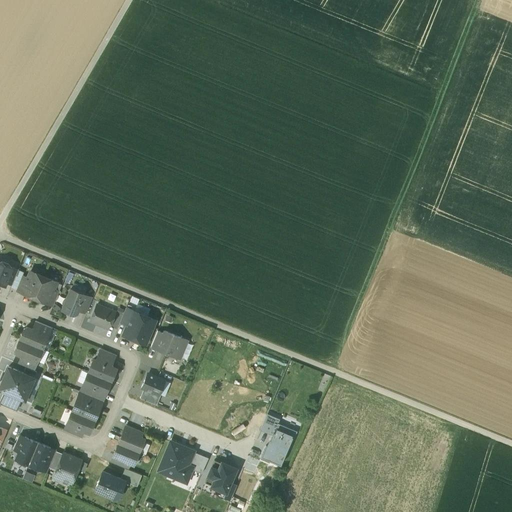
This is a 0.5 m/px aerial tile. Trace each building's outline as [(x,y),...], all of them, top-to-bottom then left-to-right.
[(8,264),(2,261),(0,261),(0,283),(5,285),(6,282),(6,281),(12,267),(9,266),(8,264)] [(12,267),(6,281),(6,282),(12,284),(18,270),(12,267)] [(43,276),(30,271),(28,277),(22,290),(21,292),(34,298),(43,276)] [(22,275),(17,288),(22,290),(28,277),(22,275)] [(43,276),(34,298),(47,303),(48,301),(54,288),(56,282),(43,276)] [(70,289),(84,295),(87,289),(73,284),(70,289)] [(59,290),(54,288),(48,301),(54,303),(59,290)] [(84,295),(70,289),(62,309),(74,314),(77,313),(78,309),(84,295)] [(84,295),(78,309),(84,312),(90,297),(84,295)] [(115,312),(97,304),(90,321),(108,328),(115,312)] [(133,311),(126,307),(120,321),(127,324),(128,324),(133,311)] [(155,320),(133,311),(128,324),(127,324),(123,335),(145,344),(155,320)] [(51,327),(35,321),(32,329),(47,335),(46,336),(47,336),(51,327)] [(32,329),(27,327),(24,328),(19,339),(41,348),(46,336),(47,335),(32,329)] [(157,330),(151,346),(157,349),(164,333),(157,330)] [(187,340),(165,331),(164,333),(157,349),(173,356),(174,355),(180,358),(187,341),(187,340)] [(41,348),(19,339),(15,350),(16,353),(21,355),(36,361),(36,360),(41,348)] [(115,354),(101,348),(96,360),(110,366),(115,354)] [(36,361),(21,355),(18,363),(25,367),(33,370),(37,361),(36,360),(36,361)] [(96,360),(93,359),(88,372),(110,381),(116,368),(110,366),(96,360)] [(23,373),(8,366),(0,385),(0,389),(4,391),(21,398),(25,399),(34,377),(23,373)] [(33,370),(25,367),(23,373),(34,377),(36,371),(33,370)] [(110,381),(88,372),(83,385),(88,387),(104,394),(105,394),(110,381)] [(165,380),(147,373),(141,388),(143,389),(159,395),(159,394),(165,380)] [(104,394),(88,387),(85,393),(101,400),(104,394)] [(159,395),(143,389),(140,398),(156,405),(161,395),(159,394),(159,395)] [(21,398),(4,391),(0,401),(0,403),(16,410),(21,398)] [(101,400),(85,393),(83,400),(99,406),(101,400)] [(83,400),(77,397),(72,410),(94,420),(100,407),(99,406),(83,400)] [(94,420),(72,410),(66,423),(83,430),(89,433),(94,420)] [(260,430),(272,435),(273,433),(270,432),(275,422),(278,423),(280,419),(267,414),(260,430)] [(297,431),(278,423),(275,422),(270,432),(273,433),(272,435),(267,446),(264,454),(270,457),(269,460),(270,461),(280,465),(291,440),(293,441),(297,431)] [(83,430),(66,423),(64,430),(81,437),(83,430)] [(143,432),(126,425),(124,430),(140,437),(143,432)] [(124,430),(123,430),(118,443),(139,452),(144,439),(140,437),(124,430)] [(19,435),(13,449),(18,451),(24,438),(19,435)] [(37,442),(25,437),(24,438),(18,451),(15,459),(28,464),(37,442)] [(193,451),(170,441),(158,471),(186,482),(192,469),(187,467),(193,451)] [(50,447),(37,442),(28,464),(41,470),(50,448),(50,447)] [(139,452),(118,443),(113,456),(130,463),(133,464),(139,452)] [(266,445),(260,459),(269,463),(270,461),(269,460),(270,457),(264,454),(267,446),(266,445)] [(50,448),(41,470),(46,473),(49,467),(56,451),(50,448)] [(56,451),(49,467),(56,470),(63,454),(56,451)] [(201,473),(208,458),(193,451),(187,467),(192,469),(201,473)] [(81,460),(63,453),(56,470),(53,477),(71,484),(71,483),(74,482),(76,478),(74,475),(81,460)] [(130,463),(113,456),(111,462),(125,468),(127,469),(130,463)] [(237,468),(215,459),(205,482),(212,485),(211,486),(226,493),(231,483),(237,468)] [(127,469),(125,468),(120,479),(124,481),(137,486),(141,474),(127,469)] [(117,479),(110,476),(110,475),(103,472),(95,489),(117,498),(124,481),(120,479),(117,478),(117,479)] [(237,485),(231,483),(224,498),(230,500),(237,485)]
